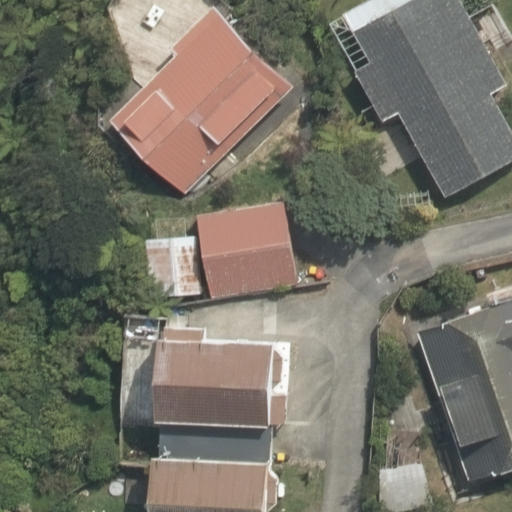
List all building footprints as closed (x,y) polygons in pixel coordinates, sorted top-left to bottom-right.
[(293,78),(214,0),(82,0),(71,11),(121,61),(83,99),(178,193),(293,78)] [(496,76),(458,0),(369,0),(325,21),(371,115),(391,105),(433,193),(511,155),(511,151),(479,84),(496,76)] [(274,182),(182,199),(199,294),(292,277),(274,182)] [(511,270),(412,304),(467,466),(511,450),(511,270)] [(143,352),(141,395),(249,400),(252,319),(207,317),(208,307),(130,303),(128,351),(143,352)] [(271,511),(274,430),(154,424),(153,437),(139,436),(135,511),(271,511)]
